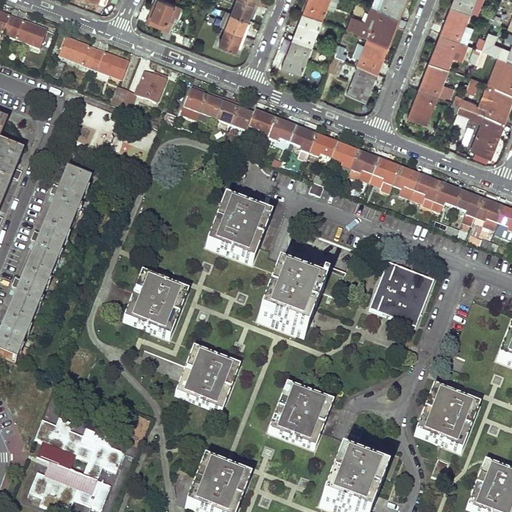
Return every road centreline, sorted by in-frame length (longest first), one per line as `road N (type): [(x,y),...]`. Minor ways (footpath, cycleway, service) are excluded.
road 1 (residential): [(0,263),(55,121),(51,106)]
road 2 (residential): [(429,0),(377,132)]
road 3 (residential): [(250,84),(118,32)]
road 4 (residential): [(504,182),(377,132)]
road 5 (residential): [(377,132),(250,84)]
